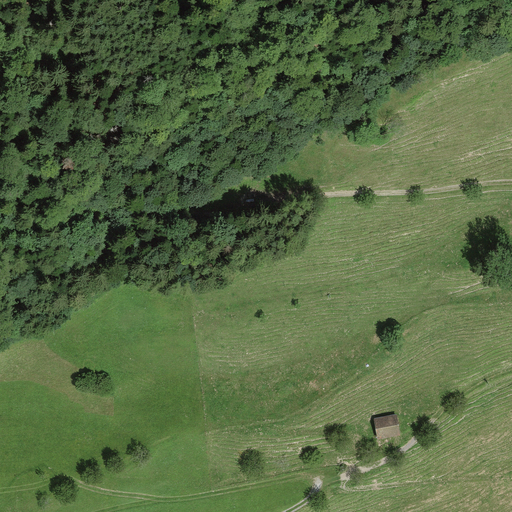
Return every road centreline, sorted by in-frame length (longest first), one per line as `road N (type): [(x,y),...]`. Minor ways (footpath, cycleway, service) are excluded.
road 1 (track): [(511,182),(191,213),(131,206),(56,233),(0,233)]
road 2 (track): [(286,511),(405,449),(511,370)]
